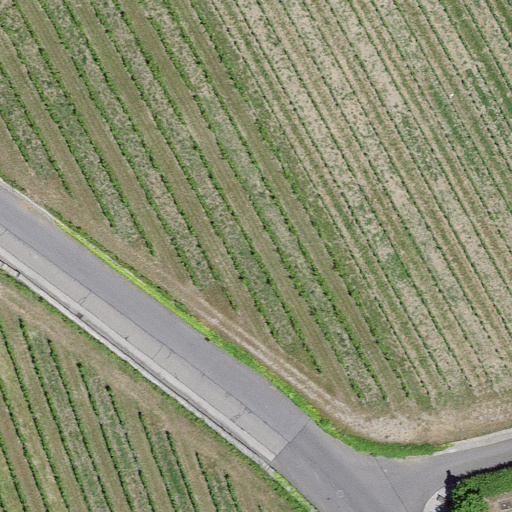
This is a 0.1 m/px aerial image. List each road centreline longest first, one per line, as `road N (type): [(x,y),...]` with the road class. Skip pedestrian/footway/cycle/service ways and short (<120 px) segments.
road 1 (residential): [(0,224),(287,436),(361,511)]
road 2 (track): [(511,442),(340,484)]
